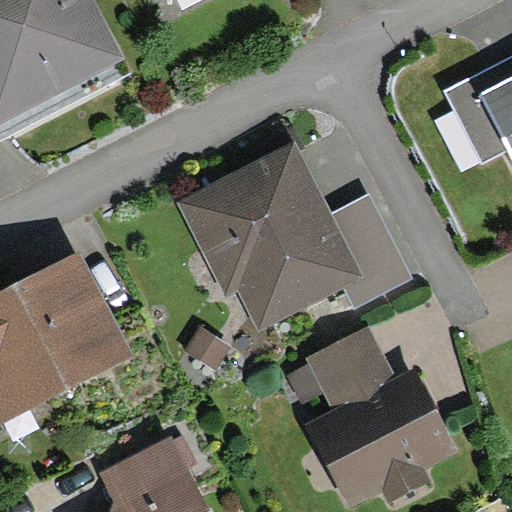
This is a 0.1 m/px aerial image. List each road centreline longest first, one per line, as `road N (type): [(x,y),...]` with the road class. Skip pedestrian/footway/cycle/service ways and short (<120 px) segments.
road 1 (residential): [(0,236),(337,60)]
road 2 (residential): [(337,60),(471,305)]
road 3 (residential): [(337,60),(458,0)]
